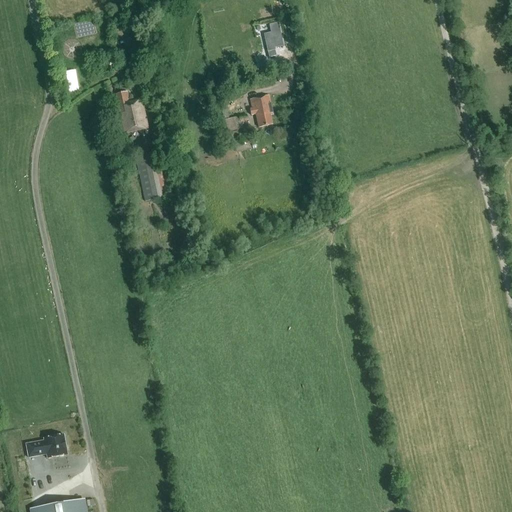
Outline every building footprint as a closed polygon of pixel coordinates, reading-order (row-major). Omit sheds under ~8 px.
[(285,47),(281,30),(264,33),(268,51),(285,47)] [(145,81),(147,88),(160,86),(158,79),(145,81)] [(123,135),(148,128),(141,100),(129,102),(126,92),(116,95),(119,108),(117,108),(123,135)] [(270,115),(272,115),(268,97),(251,100),(252,109),(249,110),(250,116),(255,115),(258,128),(272,126),(270,115)] [(108,125),(115,123),(112,111),(105,113),(108,125)] [(226,135),(237,132),(240,132),(240,129),(241,129),(240,122),(239,117),(225,120),(227,134),(226,134),(226,135)] [(237,132),(226,135),(229,146),(240,144),(237,132)] [(171,197),(166,170),(159,172),(153,140),(133,144),(144,202),(171,197)] [(46,455),(47,459),(67,456),(63,436),(43,439),(44,442),(26,445),(28,458),(46,455)] [(84,511),(83,501),(31,510),(31,511),(84,511)]
